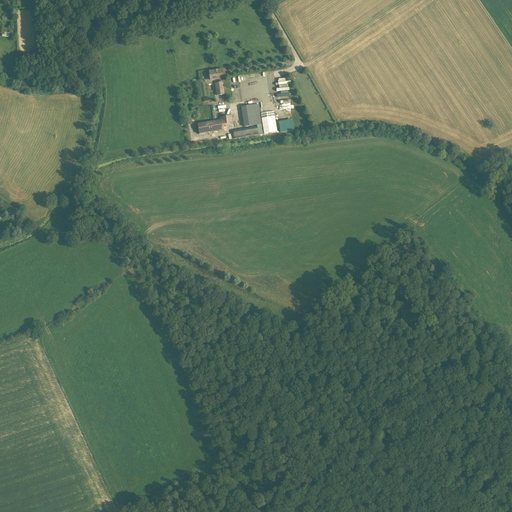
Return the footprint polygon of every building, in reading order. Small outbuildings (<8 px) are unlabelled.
[(218,79),(222,79),(223,79),(223,75),(224,75),(225,74),(225,72),(223,71),(222,71),(222,70),(209,72),(211,80),(218,79)] [(222,83),(219,83),(215,84),(217,96),(224,95),(223,83),(222,83)] [(288,83),(280,84),(280,87),(277,88),(277,97),(289,96),(288,83)] [(259,105),(241,108),(244,127),(257,125),(262,124),(259,105)] [(231,117),(220,118),(221,121),(222,126),(233,125),(231,117)] [(295,131),(293,119),(279,122),(281,133),(295,131)] [(221,121),(198,124),(199,134),(223,130),(222,126),(221,121)] [(258,129),(234,133),(235,139),(259,135),(258,129)]
